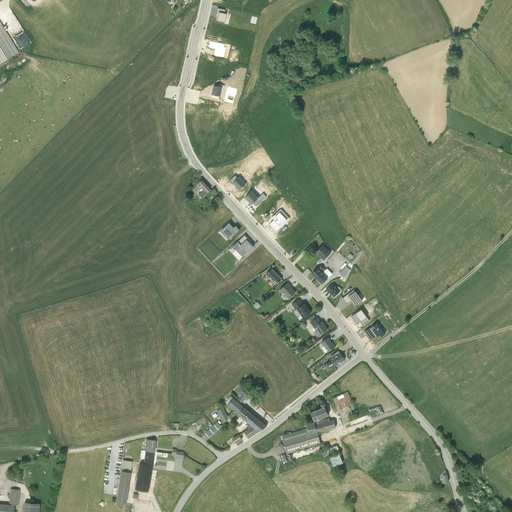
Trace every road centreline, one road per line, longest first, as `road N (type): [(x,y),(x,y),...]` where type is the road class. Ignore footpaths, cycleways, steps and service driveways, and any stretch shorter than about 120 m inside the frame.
road 1 (tertiary): [(363,354),(186,147),(182,103),(203,0)]
road 2 (unclassified): [(224,458),(191,433),(158,432),(4,467)]
road 3 (tertiary): [(363,354),(440,443),(462,511)]
road 4 (tertiary): [(224,458),(363,354)]
